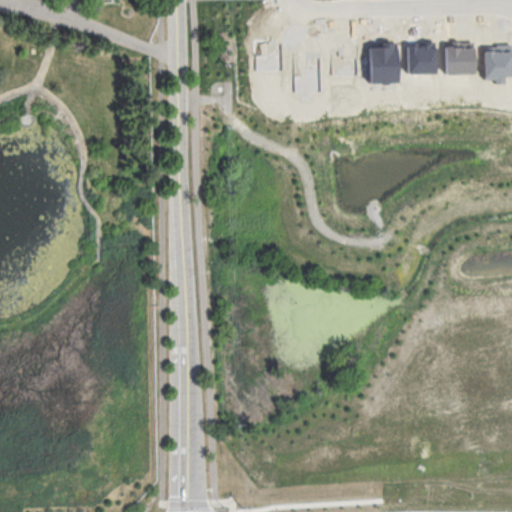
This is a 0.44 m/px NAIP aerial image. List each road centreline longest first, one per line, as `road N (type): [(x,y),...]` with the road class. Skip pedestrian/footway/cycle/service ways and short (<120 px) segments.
road 1 (tertiary): [(190,511),(177,0)]
road 2 (residential): [(511,3),(322,11),(297,0)]
